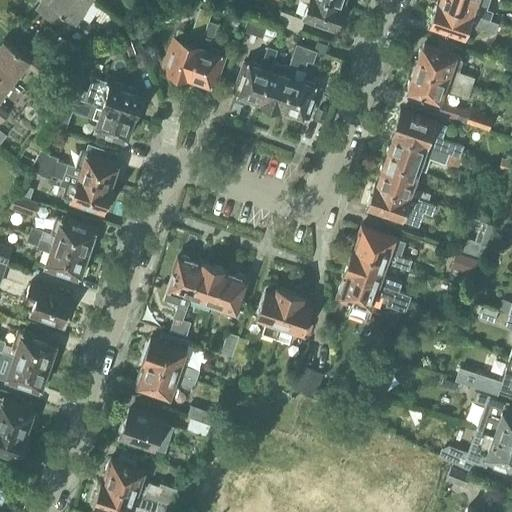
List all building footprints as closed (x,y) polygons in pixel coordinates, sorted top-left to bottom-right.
[(42,0),(36,9),(57,24),(65,13),(75,20),(75,21),(78,16),(89,0),(42,0)] [(335,0),(300,0),(308,3),(303,16),(336,27),(345,3),(342,2),(335,0)] [(440,0),(440,2),(490,19),(493,10),(487,8),(490,0),(440,0)] [(499,22),(490,19),(440,2),(438,1),(430,25),(463,37),(468,23),(475,25),(476,28),(482,30),(484,28),(495,32),(499,22)] [(189,76),(199,45),(200,46),(203,36),(209,20),(212,11),(200,6),(191,33),(178,28),(164,71),(187,80),(189,76)] [(300,31),(305,18),(281,10),(277,22),(300,31)] [(74,21),(71,26),(84,35),(91,25),(78,16),(75,21),(75,20),(74,21)] [(248,17),(244,30),(258,35),(262,22),(248,17)] [(218,23),(209,20),(203,36),(213,39),(218,23)] [(143,49),(141,41),(137,29),(122,35),(129,55),(143,49)] [(0,74),(11,83),(26,63),(32,68),(39,59),(22,45),(18,50),(4,39),(0,44),(0,74)] [(439,39),(436,48),(451,54),(454,45),(439,39)] [(328,45),(317,41),(314,50),(317,51),(325,53),(328,45)] [(300,57),(283,107),(307,115),(316,86),(303,82),(307,70),(305,70),(308,61),(313,63),(317,51),(314,50),(296,44),(293,55),(300,57)] [(419,56),(416,68),(472,87),(475,77),(460,71),(463,61),(459,56),(451,54),(436,48),(424,44),(423,47),(420,49),(418,53),(419,56)] [(223,54),(200,46),(199,45),(189,76),(212,84),(223,54)] [(259,99),(270,71),(274,60),(277,50),(269,47),(262,68),(246,63),(236,91),(259,99)] [(300,57),(293,55),(289,65),(274,60),(270,71),(259,99),(258,101),(283,109),(283,107),(300,57)] [(39,59),(32,68),(38,73),(45,64),(46,64),(39,59)] [(409,80),(408,85),(409,88),(408,91),(427,98),(428,100),(433,101),(436,101),(439,102),(443,88),(468,97),(472,87),(416,68),(412,79),(409,80)] [(139,105),(143,94),(100,80),(95,96),(80,91),(86,75),(74,70),(66,94),(132,116),(136,104),(139,105)] [(0,110),(2,107),(0,106),(0,96),(11,83),(0,74),(0,110)] [(124,142),(132,116),(66,94),(59,115),(70,119),(72,111),(97,119),(93,132),(124,142)] [(2,107),(0,110),(0,121),(1,122),(8,113),(8,112),(2,107)] [(392,134),(394,134),(448,152),(459,155),(462,145),(442,137),(449,117),(449,115),(438,111),(437,113),(434,121),(400,110),(400,112),(397,115),(395,120),(396,123),(392,134)] [(470,111),(466,122),(489,130),(493,118),(470,111)] [(54,127),(66,132),(68,124),(57,120),(54,127)] [(445,162),(448,152),(394,134),(390,146),(387,147),(386,151),(387,154),(386,158),(419,169),(423,155),(445,162)] [(68,163),(58,160),(55,166),(80,174),(111,184),(119,160),(116,159),(118,153),(88,142),(85,150),(81,148),(75,165),(68,162),(68,163)] [(30,169),(40,174),(50,155),(51,154),(41,149),(30,169)] [(111,184),(80,174),(55,166),(58,160),(59,157),(51,154),(50,155),(40,174),(39,175),(51,179),(52,175),(61,178),(59,184),(65,186),(62,196),(104,210),(112,186),(110,185),(111,184)] [(511,160),(503,157),(499,169),(510,172),(511,164),(511,160)] [(381,173),(377,183),(410,194),(429,201),(431,193),(413,187),(417,172),(385,161),(384,164),(381,166),(380,170),(381,173)] [(511,177),(505,175),(498,173),(491,194),(503,198),(511,177)] [(436,204),(429,201),(410,194),(377,183),(375,183),(371,195),(369,194),(366,204),(368,205),(367,208),(419,225),(424,212),(432,214),(436,204)] [(24,185),(21,196),(30,200),(34,188),(24,185)] [(16,195),(13,206),(33,212),(36,201),(30,200),(21,196),(16,195)] [(31,226),(29,232),(88,252),(91,245),(93,246),(97,234),(95,233),(96,230),(56,217),(51,233),(31,226)] [(481,220),(475,240),(484,243),(488,245),(494,224),(481,220)] [(362,225),(355,247),(354,250),(385,260),(408,269),(412,259),(400,255),(405,240),(393,236),(394,235),(362,225)] [(84,263),(88,252),(29,232),(26,241),(37,245),(36,247),(51,252),(46,266),(80,277),(80,275),(83,276),(87,264),(84,263)] [(467,238),(463,250),(481,256),(484,243),(475,240),(467,238)] [(0,258),(6,261),(9,251),(0,247),(0,258)] [(347,270),(346,272),(377,283),(398,291),(402,281),(381,273),(385,260),(354,250),(355,247),(352,247),(344,270),(347,270)] [(480,259),(458,252),(452,268),(475,275),(480,259)] [(174,317),(175,316),(183,319),(191,295),(190,295),(201,263),(178,256),(164,297),(164,299),(178,303),(174,317)] [(190,295),(191,295),(213,303),(224,272),(225,269),(202,261),(201,263),(190,295)] [(247,280),(224,272),(213,303),(211,311),(220,314),(224,307),(236,312),(247,280)] [(377,283),(346,272),(339,294),(352,298),(348,312),(365,318),(374,293),(388,298),(386,304),(405,311),(411,295),(398,291),(377,283)] [(72,308),(68,307),(72,296),(30,282),(26,293),(36,297),(31,311),(67,323),(72,308)] [(274,337),(289,292),(275,287),(273,292),(264,289),(254,317),(264,320),(260,332),(274,337)] [(289,292),(274,337),(287,342),(291,330),(301,334),(302,333),(310,335),(313,324),(306,322),(311,305),(302,302),(304,297),(289,292)] [(509,315),(511,315),(511,301),(502,298),(498,311),(509,314),(509,315)] [(494,321),(498,310),(469,300),(465,312),(494,321)] [(174,317),(170,330),(178,333),(183,319),(175,316),(174,317)] [(183,319),(178,333),(186,335),(190,321),(183,319)] [(59,346),(55,345),(56,341),(18,328),(12,346),(5,343),(2,350),(2,351),(14,355),(15,354),(48,365),(51,358),(54,359),(59,346)] [(232,355),(239,336),(239,335),(228,331),(221,352),(232,355)] [(142,361),(144,361),(195,379),(198,370),(180,363),(185,349),(178,347),(180,339),(161,333),(159,340),(150,337),(149,341),(147,340),(145,345),(147,346),(142,361)] [(239,336),(232,355),(231,359),(244,364),(249,352),(245,351),(249,339),(239,336)] [(48,377),(44,376),(48,365),(15,354),(14,355),(7,378),(40,389),(41,387),(44,389),(48,377)] [(511,355),(510,355),(501,380),(486,376),(481,389),(498,394),(500,389),(511,392),(511,355)] [(371,357),(362,381),(385,390),(393,366),(395,367),(395,366),(371,357)] [(195,379),(144,361),(136,384),(168,396),(173,382),(192,389),(195,379)] [(291,385),(302,390),(310,369),(300,365),(295,375),(291,385)] [(322,374),(310,369),(302,390),(313,395),(322,374)] [(435,382),(459,391),(462,382),(455,380),(438,374),(435,382)] [(291,390),(287,400),(296,404),(300,394),(291,390)] [(511,440),(511,411),(505,409),(508,400),(478,390),(476,398),(486,402),(477,428),(484,431),(511,440)] [(0,396),(0,422),(25,431),(27,424),(34,426),(38,413),(32,411),(33,408),(0,396)] [(186,416),(190,417),(210,424),(212,425),(217,414),(191,405),(186,416)] [(118,429),(120,432),(119,434),(164,450),(173,424),(128,409),(123,422),(120,423),(118,429)] [(207,433),(210,424),(190,417),(186,428),(206,436),(207,434),(207,433)] [(235,421),(221,417),(217,429),(231,434),(235,421)] [(287,418),(274,448),(294,457),(308,428),(287,418)] [(25,432),(25,431),(0,422),(0,452),(18,458),(19,454),(23,456),(26,447),(22,446),(27,433),(25,432)] [(308,428),(294,457),(315,466),(328,437),(308,428)] [(511,440),(484,431),(477,428),(468,453),(451,447),(444,450),(441,457),(453,463),(472,471),(475,461),(484,464),(485,460),(511,469),(511,440)] [(218,436),(215,445),(223,448),(227,439),(218,436)] [(328,437),(315,466),(336,476),(349,447),(328,437)] [(215,445),(211,454),(220,458),(223,448),(215,445)] [(349,447),(336,476),(357,485),(370,456),(349,447)] [(412,449),(408,459),(416,462),(421,453),(412,449)] [(421,453),(416,462),(425,466),(429,457),(421,453)] [(211,454),(208,464),(216,467),(220,458),(211,454)] [(370,456),(357,485),(379,495),(386,479),(391,466),(370,456)] [(172,505),(179,489),(161,483),(160,486),(150,482),(148,486),(139,483),(144,468),(111,457),(103,480),(159,500),(172,505)] [(208,464),(204,473),(213,476),(216,467),(208,464)] [(451,466),(446,479),(458,483),(463,470),(451,466)] [(222,469),(210,499),(232,507),(243,477),(222,469)] [(204,473),(200,482),(209,486),(213,476),(204,473)] [(243,477),(232,507),(243,511),(254,511),(259,499),(264,486),(243,477)] [(121,511),(129,511),(132,503),(155,511),(159,500),(103,480),(100,479),(92,502),(121,511)] [(379,495),(374,508),(383,511),(397,511),(407,487),(386,479),(379,495)] [(200,482),(197,492),(205,495),(209,486),(200,482)] [(407,487),(397,511),(421,511),(428,495),(407,487)] [(197,492),(193,501),(202,504),(205,495),(197,492)] [(254,511),(278,511),(281,507),(259,499),(254,511)] [(193,501),(190,510),(193,511),(198,511),(202,504),(193,501)]
